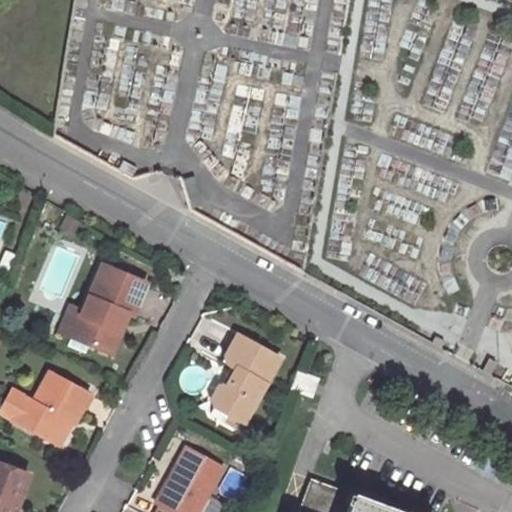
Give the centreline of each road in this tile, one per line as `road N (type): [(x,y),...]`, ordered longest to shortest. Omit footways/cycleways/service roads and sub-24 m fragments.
road 1 (residential): [(81,511),(213,255)]
road 2 (residential): [(357,335),(340,413),(372,447),(508,511)]
road 3 (residential): [(0,132),(213,255)]
road 4 (residential): [(357,335),(511,424)]
road 5 (residential): [(213,255),(357,335)]
